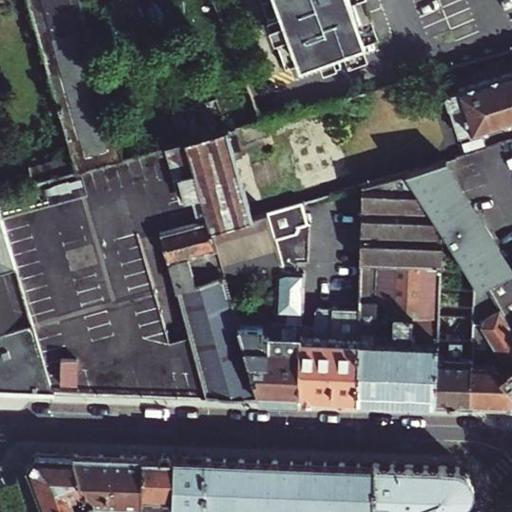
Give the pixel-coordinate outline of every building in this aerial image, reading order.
[(31,0),(33,8),(81,168),(126,156),(82,0),(31,0)] [(353,0),(279,0),(302,62),(368,38),(353,0)] [(511,118),(511,71),(443,93),(458,135),(511,118)] [(214,229),(255,216),(235,144),(273,134),(268,117),(188,139),(210,216),(214,229)] [(164,228),(210,216),(188,139),(185,140),(126,156),(81,168),(0,189),(0,197),(54,388),(208,394),(164,228)] [(407,169),(444,227),(475,276),(479,284),(488,281),(511,269),(442,159),(407,169)] [(365,182),(361,307),(360,338),(377,338),(380,260),(442,262),(444,227),(407,169),(365,182)] [(0,386),(54,388),(0,197),(0,386)] [(287,320),(304,321),(306,271),(302,271),(302,259),(311,259),(312,221),(310,221),(302,202),(265,213),(285,271),(280,274),(279,303),(288,303),(287,320)] [(214,229),(210,216),(164,228),(208,394),(261,396),(240,322),(230,287),(280,274),(285,271),(265,213),(255,216),(214,229)] [(380,260),(377,338),(375,400),(411,401),(413,315),(440,316),(442,262),(380,260)] [(511,269),(488,281),(511,317),(511,269)] [(511,317),(488,281),(479,284),(475,276),(473,334),(471,403),(493,404),(511,404),(511,317)] [(261,396),(301,397),(303,332),(304,321),(287,320),(288,303),(279,303),(278,318),(269,325),(269,334),(263,334),(263,327),(259,323),(240,322),(261,396)] [(301,397),(359,399),(360,338),(361,307),(323,305),(318,310),(317,333),(303,332),(301,397)] [(413,315),(411,401),(437,402),(440,332),(440,316),(413,315)] [(471,403),(473,334),(440,332),(437,402),(471,403)] [(360,338),(359,399),(375,400),(377,338),(360,338)] [(91,491),(77,452),(41,451),(31,463),(49,511),(60,511),(82,505),(78,495),(91,491)] [(77,452),(91,491),(95,501),(99,511),(143,511),(144,494),(146,455),(77,452)] [(178,456),(146,455),(144,494),(176,496),(178,456)] [(178,456),(176,496),(176,507),(175,511),(192,511),(193,507),(208,508),(210,457),(178,456)] [(208,508),(296,511),(373,511),(376,463),(210,457),(208,508)] [(457,466),(376,463),(373,511),(459,511),(470,500),(473,495),(475,490),(475,485),(474,479),(471,474),(467,470),(463,468),(457,466)] [(82,505),(95,501),(91,491),(78,495),(82,505)] [(82,505),(60,511),(99,511),(95,501),(82,505)]
